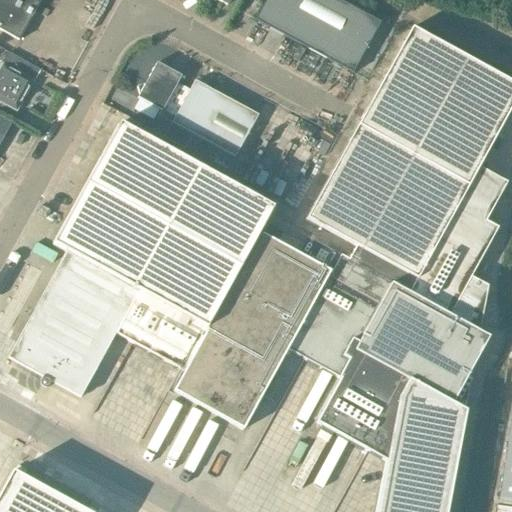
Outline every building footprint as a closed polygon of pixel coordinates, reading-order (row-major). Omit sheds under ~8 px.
[(0,0),(0,31),(18,41),(40,0),(0,0)] [(303,47),(328,0),(264,0),(254,20),(303,47)] [(337,0),(328,0),(303,47),(352,74),(380,23),(337,0)] [(66,252),(58,268),(129,306),(115,334),(184,372),(173,392),(242,429),(285,351),(339,380),(314,424),(384,462),(374,511),(445,511),(465,410),(464,410),(469,384),(464,381),(488,338),(481,334),(490,282),(473,272),(501,223),(488,216),(510,178),(481,162),(511,106),(511,76),(414,22),(306,219),(356,247),(348,260),(336,254),(307,238),(303,244),(266,224),(274,209),(119,124),(53,245),(66,252)] [(2,64),(33,81),(40,70),(9,53),(2,64)] [(0,144),(11,123),(0,117),(0,103),(16,112),(33,81),(2,64),(0,68),(0,144)] [(158,116),(171,123),(189,91),(177,84),(181,77),(156,64),(144,86),(137,88),(139,95),(137,99),(160,111),(158,116)] [(194,82),(189,91),(171,123),(171,124),(235,158),(257,116),(194,82)] [(8,359),(42,377),(40,382),(40,383),(40,384),(40,385),(41,386),(41,387),(43,388),(44,388),(45,389),(47,388),(48,387),(49,386),(51,382),(80,398),(115,334),(129,306),(58,268),(8,359)] [(511,407),(498,500),(511,501),(511,407)] [(0,511),(83,511),(11,472),(0,492),(0,511)]
